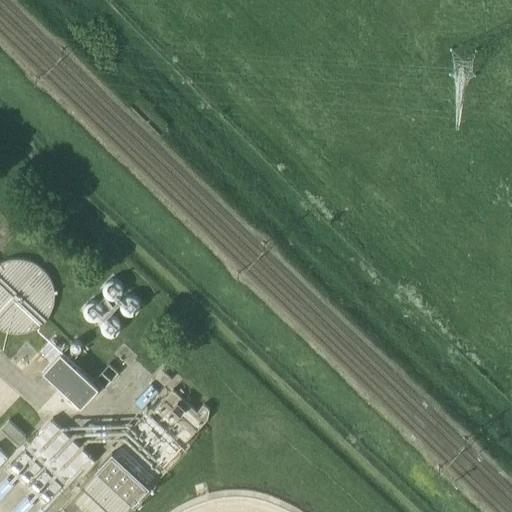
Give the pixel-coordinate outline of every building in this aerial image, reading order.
[(0,262),(0,329),(4,331),(9,332),(13,333),(17,333),(22,333),(26,332),(30,331),(34,330),(38,327),(41,325),(45,322),(47,318),(50,315),(52,311),(53,307),(54,303),(55,298),(55,294),(54,290),(53,285),(52,281),(50,277),(48,274),(45,270),(42,267),(38,265),(34,263),(30,261),(26,260),(22,259),(18,259),(13,259),(9,259),(5,261),(1,262),(0,262)] [(117,279),(114,278),(112,278),(109,278),(107,279),(105,281),(103,283),(102,286),(102,289),(103,291),(104,294),(106,296),(108,297),(110,298),(113,298),(116,298),(118,296),(120,295),(121,292),(122,290),(122,287),(122,285),(121,282),(119,280),(117,279)] [(134,296),(132,295),(129,295),(127,296),(124,297),(122,299),(121,301),(120,303),(120,306),(120,309),(121,311),(123,313),(125,314),(128,315),(130,315),(133,315),(135,314),(137,312),(139,310),(140,307),(140,305),(139,302),(138,300),(136,298),(134,296)] [(83,310),(83,313),(83,315),(84,318),(86,320),(88,322),(90,323),(93,323),(96,323),(98,322),(100,320),(102,318),(103,315),(103,313),(103,310),(102,308),(100,306),(98,304),(96,303),(93,303),(90,303),(88,304),(86,306),(84,308),(83,310)] [(99,325),(99,328),(99,331),(100,333),(102,335),(104,337),(106,338),(109,338),(112,338),(114,337),(116,335),(118,333),(119,330),(119,328),(119,325),(118,323),(116,321),(114,319),(112,318),(109,318),(106,318),(104,319),(102,321),(100,323),(99,325)] [(99,388),(61,352),(43,371),(81,406),(99,388)] [(204,404),(197,412),(173,389),(115,452),(148,483),(208,419),(210,409),(204,404)] [(51,419),(26,446),(64,481),(81,462),(88,469),(96,460),(51,419)] [(26,436),(8,420),(1,428),(19,444),(26,436)] [(0,449),(0,465),(8,457),(0,449)] [(148,483),(115,452),(113,450),(82,483),(84,485),(112,511),(125,511),(150,485),(148,483)] [(112,511),(84,485),(58,511),(112,511)]
